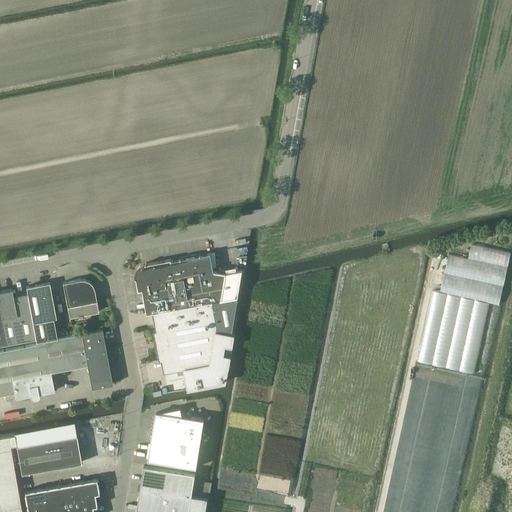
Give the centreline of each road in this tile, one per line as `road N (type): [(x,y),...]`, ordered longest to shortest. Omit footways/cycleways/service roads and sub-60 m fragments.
road 1 (tertiary): [(110,248),(264,218),(279,203),(315,0)]
road 2 (unclassified): [(114,511),(137,394),(110,248)]
road 3 (unknown): [(380,511),(431,268)]
